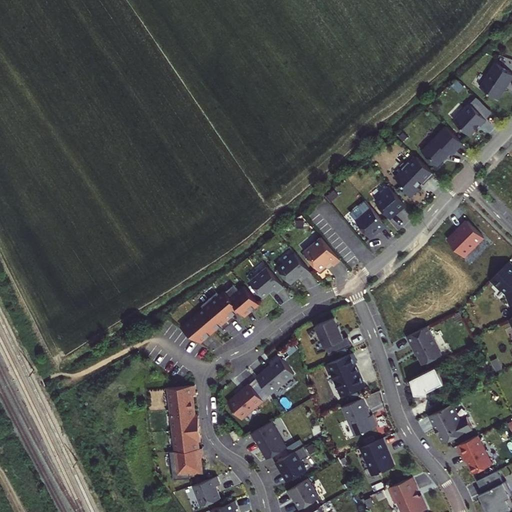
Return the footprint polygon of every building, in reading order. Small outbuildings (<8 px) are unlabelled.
[(511,75),(511,74),(495,63),(479,86),(495,98),(505,84),(506,84),(511,75)] [(492,112),(475,96),(473,98),(480,104),(475,109),(485,119),(492,112)] [(480,104),(473,98),(453,120),(468,135),(474,129),(474,127),(478,124),(479,125),(485,119),(475,109),(480,104)] [(462,143),(445,126),(421,151),(436,166),(449,153),(451,155),(462,143)] [(433,173),(415,156),(409,163),(408,161),(401,168),(403,170),(395,178),(403,186),(401,187),(409,195),(421,182),(423,184),(433,173)] [(405,205),(388,186),(380,193),(381,195),(375,201),(388,217),(394,212),(395,213),(405,205)] [(386,226),(370,208),(355,220),(370,238),(379,230),(379,231),(386,226)] [(339,260),(320,237),(303,252),(319,270),(329,261),(332,265),(339,260)] [(310,272),(294,253),(277,268),(290,283),(301,274),(304,278),(310,272)] [(511,265),(508,261),(490,279),(499,288),(503,288),(507,292),(511,304),(511,303),(511,265)] [(283,286),(267,267),(249,281),(262,297),(273,288),(276,292),(283,286)] [(258,304),(244,286),(238,291),(233,285),(224,293),(239,310),(244,316),(258,304)] [(239,310),(224,293),(219,297),(216,293),(209,299),(230,325),(237,319),(233,315),(239,310)] [(230,325),(209,299),(201,306),(204,309),(199,314),(214,332),(220,327),(223,330),(230,325)] [(214,332),(199,314),(182,328),(201,343),(214,332)] [(343,338),(334,317),(315,325),(328,355),(351,345),(347,336),(343,338)] [(441,354),(427,326),(407,336),(410,343),(411,342),(422,364),(441,354)] [(357,362),(353,352),(325,365),(329,374),(331,373),(341,396),(364,386),(354,363),(357,362)] [(294,374),(278,356),(270,363),(271,365),(256,378),(270,394),(294,374)] [(444,382),(435,366),(410,379),(414,394),(427,394),(427,391),(444,382)] [(270,394),(256,378),(249,384),(263,400),(270,394)] [(263,400),(249,384),(240,391),(241,392),(228,403),(241,419),(263,400)] [(196,394),(194,385),(168,388),(171,410),(193,407),(192,395),(196,394)] [(369,411),(363,397),(342,406),(355,435),(377,425),(372,414),(368,416),(367,413),(369,411)] [(460,419),(451,403),(429,414),(436,428),(437,427),(440,432),(438,433),(443,442),(472,427),(466,416),(460,419)] [(195,419),(193,407),(171,410),(173,431),(199,428),(198,419),(195,419)] [(286,447),(271,421),(251,433),(255,440),(256,439),(260,447),(261,446),(263,449),(262,450),(267,458),(286,447)] [(201,436),(199,428),(173,431),(176,452),(198,449),(197,437),(201,436)] [(230,432),(234,441),(239,438),(235,430),(230,432)] [(492,463),(478,435),(457,445),(465,461),(468,459),(469,463),(469,465),(473,473),(492,463)] [(387,449),(382,438),(360,448),(372,475),(393,466),(386,449),(387,449)] [(308,455),(303,446),(276,462),(280,469),(281,468),(289,481),(306,470),(300,460),(308,455)] [(203,457),(202,448),(198,449),(176,452),(170,452),(173,480),(190,478),(190,474),(202,472),(200,458),(203,457)] [(503,481),(497,470),(476,480),(482,492),(486,500),(483,502),(480,503),(484,511),(502,511),(510,508),(506,498),(510,496),(511,495),(511,493),(505,480),(503,481)] [(220,484),(217,476),(193,485),(201,506),(220,498),(216,486),(220,484)] [(417,490),(412,477),(390,486),(392,491),(391,492),(395,503),(397,502),(401,511),(418,511),(427,508),(421,495),(418,496),(416,490),(417,490)] [(319,498),(308,478),(287,490),(291,496),(292,496),(300,509),(319,498)] [(238,508),(235,500),(211,510),(211,511),(236,511),(235,509),(238,508)]
